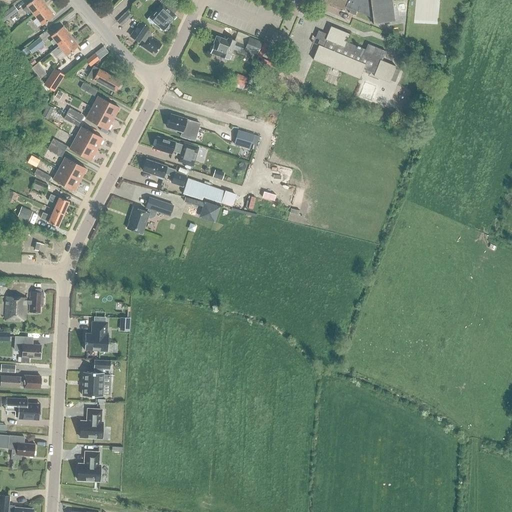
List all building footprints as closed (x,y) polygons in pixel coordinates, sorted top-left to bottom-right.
[(31,11),(34,15),(45,6),(40,0),(32,0),(26,6),(22,10),(27,15),(31,11)] [(169,24),(176,16),(173,13),(178,8),(169,0),(160,0),(159,2),(162,4),(147,19),(148,20),(149,22),(150,23),(152,23),(152,24),(153,22),(163,31),(164,30),(167,29),(168,28),(168,25),(169,24)] [(318,0),(344,10),(345,8),(350,11),(349,13),(354,15),(356,12),(372,18),(372,24),(394,21),(391,0),(318,0)] [(0,16),(0,17),(3,22),(18,11),(13,5),(0,16)] [(45,6),(34,15),(36,18),(32,21),(37,27),(41,24),(42,25),(53,16),(45,6)] [(117,22),(121,26),(136,13),(131,8),(117,22)] [(144,42),(141,47),(151,54),(153,52),(155,53),(161,45),(149,36),(153,31),(149,28),(149,27),(139,21),(129,35),(139,42),(140,40),(144,42)] [(56,43),(58,46),(70,37),(62,27),(51,36),(53,39),(49,42),(53,45),(56,43)] [(320,46),(318,45),(312,60),(359,79),(363,70),(374,75),(373,76),(389,83),(396,67),(381,61),(385,52),(367,44),(365,50),(345,42),(349,34),(330,27),(327,35),(318,31),(315,38),(314,37),(314,38),(321,41),(320,46)] [(235,41),(228,38),(227,40),(216,36),(210,53),(228,60),(232,49),(241,52),(244,44),(235,41)] [(27,48),(32,54),(44,44),(39,37),(27,48)] [(78,47),(70,37),(58,46),(51,52),(55,57),(62,51),(66,56),(78,47)] [(243,50),(257,55),(261,43),(248,38),(243,50)] [(23,57),(29,52),(25,47),(20,52),(23,57)] [(85,61),(90,67),(99,59),(94,53),(85,61)] [(40,78),(46,72),(37,62),(31,67),(40,78)] [(93,80),(115,92),(117,89),(118,90),(120,85),(119,85),(121,82),(99,69),(93,66),(88,77),(93,80)] [(395,69),(390,81),(394,82),(399,70),(395,69)] [(64,76),(55,70),(45,85),(54,91),(64,76)] [(236,73),(233,83),(244,86),(247,76),(236,73)] [(97,96),(91,107),(113,119),(119,108),(97,96)] [(42,116),(48,119),(53,109),(48,106),(42,116)] [(113,119),(91,107),(85,118),(107,130),(113,119)] [(170,115),(167,127),(175,130),(176,131),(181,133),(180,137),(194,141),(198,128),(194,127),(195,123),(199,124),(200,124),(186,119),(170,115)] [(81,127),(75,138),(97,150),(103,139),(81,127)] [(233,145),(249,149),(253,134),(237,130),(233,145)] [(97,150),(75,138),(69,149),(91,161),(97,150)] [(164,140),(157,138),(154,148),(165,151),(164,152),(171,154),(172,151),(180,154),(178,161),(193,166),(198,148),(183,143),(183,145),(175,143),(165,139),(164,140)] [(31,156),(27,163),(34,166),(38,159),(31,156)] [(64,157),(58,168),(80,180),(86,169),(64,157)] [(181,186),(185,175),(173,171),(174,170),(166,167),(146,160),(142,171),(155,175),(156,177),(162,179),(164,174),(171,176),(170,182),(181,186)] [(80,180),(58,168),(52,179),(74,191),(80,180)] [(214,171),(212,177),(222,180),(224,174),(214,171)] [(207,185),(188,178),(185,187),(182,193),(202,200),(203,197),(207,185)] [(34,180),(31,187),(45,192),(48,185),(34,180)] [(203,197),(220,203),(224,191),(207,185),(203,197)] [(56,204),(53,210),(63,214),(69,202),(59,197),(58,198),(50,195),(48,201),(56,204)] [(131,215),(127,229),(142,234),(147,218),(150,218),(154,216),(156,211),(158,212),(158,211),(170,215),(173,206),(149,198),(145,208),(148,209),(147,213),(133,208),(130,215),(131,215)] [(202,207),(203,203),(185,198),(184,202),(202,207)] [(21,207),(17,217),(28,222),(32,212),(21,207)] [(63,214),(53,210),(51,216),(42,213),(40,219),(48,222),(48,223),(58,227),(63,214)] [(194,232),(196,226),(190,224),(187,230),(194,232)] [(29,312),(40,313),(40,305),(42,305),(43,293),(30,292),(29,301),(26,301),(26,304),(29,304),(29,312)] [(26,301),(26,298),(6,296),(4,321),(25,322),(26,304),(26,301)] [(106,323),(92,323),(92,334),(85,333),(84,350),(108,351),(108,334),(106,334),(106,323)] [(14,350),(22,351),(22,363),(28,363),(29,358),(40,358),(40,345),(25,344),(25,337),(15,337),(14,350)] [(83,372),(82,396),(102,397),(102,395),(110,395),(111,375),(103,375),(103,373),(102,373),(102,369),(110,369),(110,361),(94,360),(93,368),(95,368),(94,372),(83,372)] [(0,372),(14,373),(15,365),(1,364),(0,372)] [(24,375),(24,377),(0,376),(0,381),(0,386),(19,388),(19,386),(24,386),(23,388),(25,388),(25,389),(29,389),(29,388),(39,389),(40,376),(24,375)] [(17,419),(39,420),(40,404),(27,403),(27,399),(6,398),(5,408),(18,409),(17,419)] [(81,421),(80,437),(102,439),(102,423),(100,423),(101,410),(88,409),(87,418),(87,422),(81,421)] [(2,436),(1,445),(8,446),(8,449),(11,449),(10,458),(20,459),(21,455),(34,457),(35,444),(23,443),(24,437),(9,436),(2,436)] [(77,480),(99,481),(100,465),(98,465),(98,453),(85,452),(85,461),(85,464),(78,464),(77,480)] [(32,511),(32,509),(14,507),(14,506),(8,505),(9,496),(0,495),(0,511),(32,511)]
